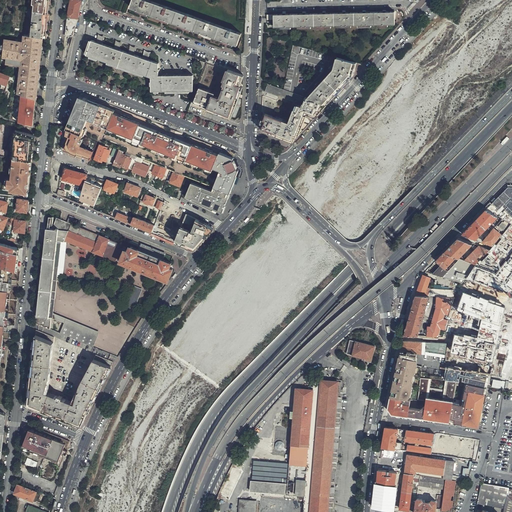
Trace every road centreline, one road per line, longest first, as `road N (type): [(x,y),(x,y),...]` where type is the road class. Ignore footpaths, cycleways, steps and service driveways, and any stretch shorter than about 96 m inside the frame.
road 1 (secondary): [(194,511),(244,414),(511,159)]
road 2 (primary): [(167,511),(221,401),(435,183)]
road 3 (primary): [(186,511),(219,427),(435,183)]
road 4 (secondary): [(202,511),(253,419),(352,324)]
road 5 (tertiary): [(15,413),(38,198)]
road 6 (secondary): [(196,261),(136,340),(85,439)]
road 7 (primary): [(511,92),(374,234)]
road 8 (secondary): [(511,143),(403,247),(378,284)]
road 9 (residential): [(73,85),(248,150)]
road 10 (secondary): [(296,152),(420,13)]
road 11 (secondary): [(383,301),(511,174)]
road 12 (residential): [(62,159),(129,179),(226,228)]
road 13 (residential): [(91,0),(253,63)]
road 14 (residential): [(196,261),(38,198)]
road 15 (residential): [(256,8),(409,3),(420,13)]
